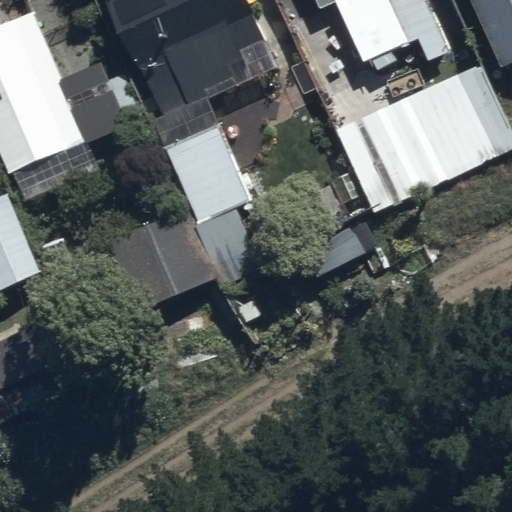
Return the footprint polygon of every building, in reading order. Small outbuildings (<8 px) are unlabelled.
[(109,0),(166,123),(215,101),(211,92),(240,79),(234,66),(247,60),(244,53),(270,41),(250,0),(109,0)] [(313,0),(317,8),(334,0),(362,64),(417,40),(431,73),(455,63),(426,0),(313,0)] [(511,0),(473,0),(507,69),(511,67),(511,0)] [(34,11),(0,25),(0,155),(9,177),(15,175),(28,203),(83,179),(70,150),(91,141),(34,11)] [(339,130),(373,212),(376,219),(511,152),(511,136),(479,68),(339,130)] [(209,190),(242,174),(220,127),(187,143),(209,190)] [(10,198),(0,201),(0,294),(43,277),(10,198)] [(173,215),(90,245),(118,323),(201,293),(173,215)]
